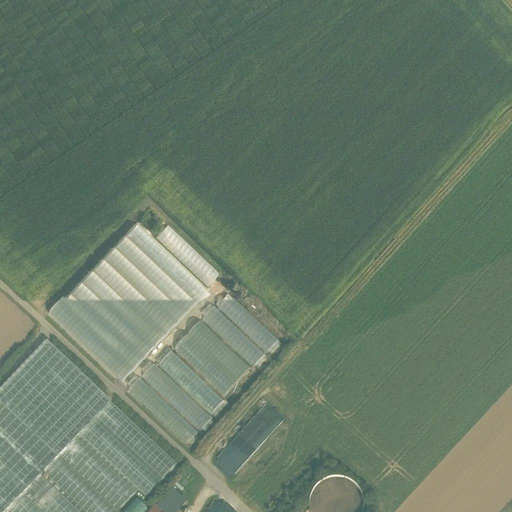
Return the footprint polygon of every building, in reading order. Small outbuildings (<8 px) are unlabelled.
[(138,222),(48,314),(120,383),(209,291),(138,222)] [(156,236),(208,283),(219,272),(167,224),(156,236)] [(226,295),(216,305),(267,353),(277,342),(226,295)] [(203,320),(254,367),(265,355),(214,308),(203,320)] [(202,322),(175,349),(224,396),(250,369),(202,322)] [(111,403),(46,342),(0,390),(0,404),(58,459),(111,403)] [(172,353),(160,366),(212,415),(224,402),(172,353)] [(155,365),(142,378),(200,433),(212,420),(155,365)] [(141,378),(128,391),(186,446),(198,433),(141,378)] [(58,459),(7,511),(116,511),(120,510),(138,492),(145,499),(176,465),(111,403),(58,459)] [(0,511),(7,511),(58,459),(0,404),(0,511)] [(246,450),(244,463),(258,448),(258,447),(264,441),(266,431),(272,432),(278,426),(279,419),(272,417),(266,411),(266,409),(264,407),(253,419),(252,425),(261,422),(260,419),(267,421),(266,427),(271,425),(271,427),(261,431),(260,432),(259,431),(254,436),(250,435),(254,440),(250,441),(251,445),(246,450)] [(362,511),(363,509),(361,498),(356,489),(347,483),(336,480),(326,482),(316,488),(310,497),(308,508),(309,511),(362,511)] [(145,511),(147,511),(135,500),(124,511),(145,511)]
